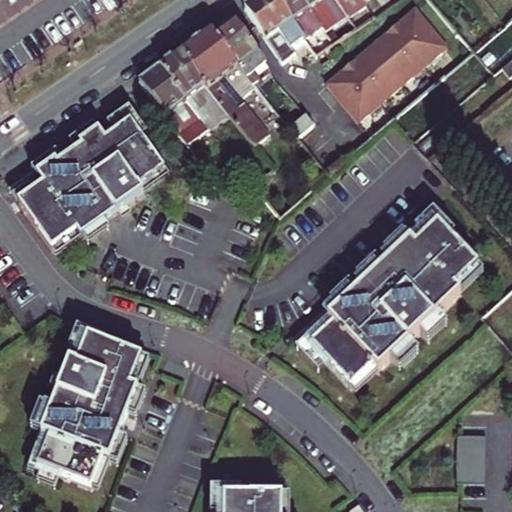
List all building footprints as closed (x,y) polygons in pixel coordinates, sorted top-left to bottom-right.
[(0,0),(0,16),(3,21),(28,4),(25,0),(0,0)] [(276,0),(260,0),(245,11),(282,67),(296,57),(293,52),(306,43),(305,43),(276,0)] [(276,0),(305,43),(323,31),(301,0),(276,0)] [(332,31),(348,20),(334,0),(301,0),(323,31),(326,35),(332,31)] [(334,0),(348,20),(366,8),(364,5),(360,0),(334,0)] [(406,21),(394,31),(427,69),(449,51),(416,12),(406,21)] [(340,44),(351,36),(357,33),(348,20),(332,31),(340,44)] [(235,24),(216,38),(254,88),(260,83),(254,75),(266,66),(235,24)] [(394,31),(372,50),(404,88),(427,69),(394,31)] [(228,119),(255,151),(270,138),(241,103),(256,91),(254,88),(216,38),(212,34),(181,56),(207,92),(228,119)] [(372,50),(350,69),(382,107),(404,88),(372,50)] [(209,133),(210,134),(228,119),(207,92),(181,56),(161,70),(187,106),(209,133)] [(487,69),(493,64),(485,56),(479,61),(487,69)] [(511,63),(502,72),(511,82),(511,80),(511,63)] [(350,69),(327,88),(360,126),(382,107),(350,69)] [(144,91),(152,101),(166,120),(188,148),(209,133),(187,106),(161,70),(140,85),(144,91)] [(141,92),(149,103),(152,101),(144,91),(141,92)] [(130,111),(109,125),(116,135),(131,124),(141,139),(147,135),(130,111)] [(297,141),(314,128),(306,119),(289,132),(297,141)] [(44,186),(18,204),(52,252),(77,234),(82,240),(84,238),(104,224),(144,196),(139,190),(165,172),(141,139),(131,124),(116,135),(105,142),(99,134),(81,147),(83,150),(78,153),(63,163),(59,167),(56,164),(38,177),(44,186)] [(94,126),(71,143),(78,153),(83,150),(81,147),(99,134),(94,126)] [(420,147),(426,153),(436,145),(430,138),(420,147)] [(35,174),(9,192),(18,204),(44,186),(38,177),(56,164),(59,167),(63,163),(56,153),(32,170),(35,174)] [(165,172),(139,190),(144,196),(169,178),(165,172)] [(434,216),(416,232),(420,236),(425,241),(439,228),(451,241),(454,238),(434,216)] [(108,230),(104,224),(84,238),(88,244),(108,230)] [(334,326),(311,348),(327,365),(351,390),(374,369),(379,374),(391,362),(410,345),(420,335),(439,318),(461,298),(456,292),(479,271),(451,241),(439,228),(425,241),(420,236),(411,244),(393,261),(384,270),(365,287),(357,295),(329,321),(334,326)] [(77,234),(52,252),(56,258),(82,240),(77,234)] [(403,235),(384,252),(393,261),(411,244),(403,235)] [(375,261),(357,278),(365,287),(384,270),(375,261)] [(456,292),(461,298),(484,276),(479,271),(456,292)] [(329,321),(357,295),(349,286),(330,303),(334,306),(296,342),(301,347),(297,351),(318,373),(327,365),(311,348),(334,326),(329,321)] [(439,318),(420,335),(429,344),(447,327),(439,318)] [(80,332),(72,353),(83,357),(90,340),(106,346),(108,343),(80,332)] [(106,346),(90,340),(83,357),(79,369),(72,366),(54,411),(45,434),(44,437),(51,440),(39,469),(62,477),(87,487),(98,458),(105,461),(114,438),(124,414),(133,391),(126,388),(138,359),(106,346)] [(410,345),(391,362),(400,371),(418,354),(410,345)] [(126,388),(133,391),(145,362),(138,359),(126,388)] [(379,374),(374,369),(351,390),(356,396),(379,374)] [(133,391),(124,414),(132,417),(141,394),(133,391)] [(43,407),(33,430),(45,434),(54,411),(43,407)] [(51,440),(44,437),(30,472),(37,474),(35,480),(57,489),(62,477),(39,469),(51,440)] [(114,438),(105,461),(113,464),(122,441),(114,438)] [(490,441),(462,440),(462,488),(490,488),(490,441)] [(98,458),(87,487),(94,490),(105,461),(98,458)] [(226,511),(226,499),(244,499),(244,492),(214,492),(213,511),(226,511)] [(244,499),(226,499),(226,511),(284,511),(285,500),(244,499)]
